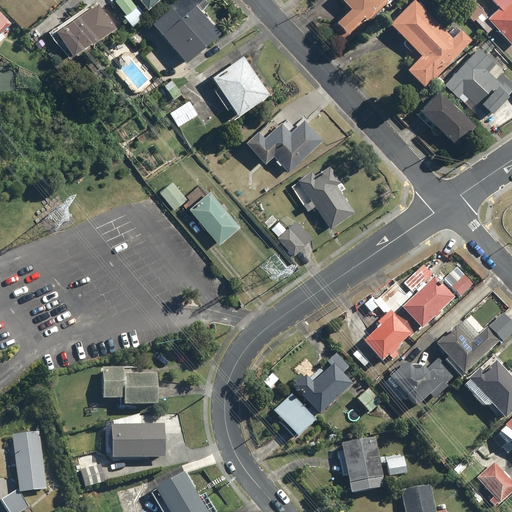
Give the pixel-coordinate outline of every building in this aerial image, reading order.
[(145,14),(131,0),(119,0),(115,3),(126,15),(123,17),(132,26),(145,14)] [(177,0),(152,23),(187,61),(220,31),(202,11),(212,2),(210,0),(177,0)] [(388,0),(343,0),(350,7),(330,25),(345,41),(388,0)] [(449,31),(417,0),(413,0),(390,25),(422,56),(408,70),(424,86),(470,39),(455,25),(449,31)] [(511,0),(490,0),(498,8),(489,16),(511,41),(511,0)] [(103,4),(58,29),(72,55),(117,29),(103,4)] [(0,31),(11,21),(0,9),(0,41),(5,37),(0,31)] [(509,95),(509,94),(511,90),(511,86),(499,75),(511,62),(485,39),(444,84),(460,98),(464,93),(479,107),(482,104),(493,114),(509,95)] [(272,96),(244,54),(211,76),(218,87),(213,90),(227,110),(231,107),(238,118),(272,96)] [(182,92),(170,77),(161,84),(173,99),(182,92)] [(438,89),(414,114),(438,136),(443,131),(456,143),(475,123),(438,89)] [(199,115),(190,100),(169,112),(178,127),(199,115)] [(293,127),(284,117),(264,135),(259,129),(244,143),(263,164),(270,158),(285,174),(324,139),(304,117),(293,127)] [(298,182),(291,187),(308,210),(312,207),(329,229),(355,209),(340,190),(346,186),(330,165),(315,176),(311,170),(296,180),(298,182)] [(187,198),(172,181),(160,192),(174,209),(187,198)] [(240,226),(209,192),(189,210),(220,244),(240,226)] [(278,222),(270,228),(278,236),(275,239),(294,257),(313,238),(296,221),(286,230),(278,222)] [(454,298),(434,277),(423,266),(404,284),(415,295),(400,309),(420,330),(454,298)] [(463,277),(455,268),(443,280),(460,298),(474,285),(464,275),(463,277)] [(409,298),(395,283),(379,298),(393,313),(409,298)] [(372,297),(364,304),(371,312),(379,305),(372,297)] [(444,359),(460,376),(497,341),(469,312),(437,343),(448,354),(444,359)] [(511,331),(511,322),(504,314),(488,327),(500,341),(511,331)] [(389,356),(400,346),(399,345),(410,335),(392,315),(362,342),(381,363),(389,356)] [(312,416),(316,412),(319,414),(353,385),(342,373),(348,367),(336,353),(327,361),(331,365),(313,380),(308,375),(304,378),(299,372),(290,381),(311,405),(306,410),(292,393),(273,410),(282,420),(279,423),(293,438),(315,419),(312,416)] [(468,378),(470,380),(464,384),(486,408),(488,406),(498,417),(501,415),(505,419),(511,412),(511,371),(495,353),(468,378)] [(417,371),(407,360),(391,376),(418,405),(430,394),(435,400),(456,379),(438,360),(426,370),(422,366),(417,371)] [(125,366),(102,367),(104,399),(123,398),(124,405),(159,403),(157,372),(126,374),(125,366)] [(279,379),(272,372),(260,384),(267,391),(279,379)] [(369,388),(356,399),(369,413),(382,402),(369,388)] [(511,417),(496,432),(506,442),(501,447),(509,455),(511,452),(511,417)] [(165,425),(111,425),(110,457),(165,458),(165,425)] [(38,431),(12,434),(19,490),(45,487),(38,431)] [(375,436),(341,443),(351,494),(385,487),(375,436)] [(405,456),(386,460),(389,476),(408,473),(405,456)] [(511,480),(493,461),(476,477),(501,502),(511,491),(511,480)] [(97,470),(96,464),(79,469),(85,488),(107,481),(103,469),(97,470)] [(211,511),(186,470),(155,488),(168,511),(211,511)] [(430,495),(427,484),(401,489),(405,511),(436,511),(433,494),(430,495)] [(18,511),(28,506),(17,489),(1,499),(9,511),(18,511)]
